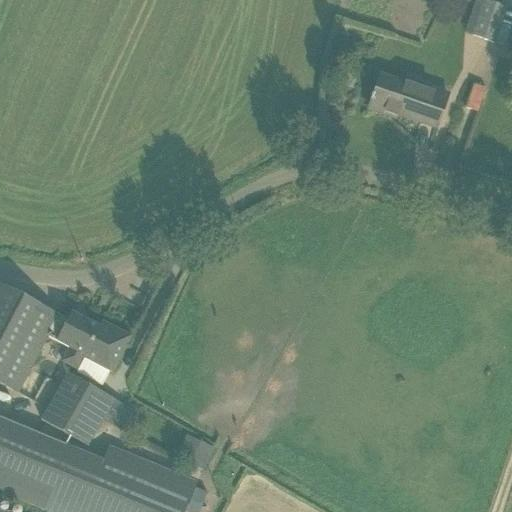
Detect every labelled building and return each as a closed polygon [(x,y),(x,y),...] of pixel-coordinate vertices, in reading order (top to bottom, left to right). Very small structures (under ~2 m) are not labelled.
[(482,2),(471,37),(504,48),(510,28),(511,29),(511,10),(482,1),(482,2)] [(372,96),(371,96),(369,99),(371,100),(368,110),(385,115),(386,112),(435,129),(447,95),(418,85),(416,89),(379,76),(372,96)] [(472,85),(464,109),(477,113),(485,89),(472,85)] [(0,384),(17,394),(47,337),(68,348),(60,362),(77,371),(83,359),(97,366),(111,373),(130,337),(118,331),(101,322),(98,327),(70,313),(67,319),(58,314),(57,315),(0,285),(0,384)] [(67,374),(40,420),(88,447),(105,419),(126,431),(136,414),(128,409),(67,374)] [(95,477),(80,511),(183,511),(189,499),(101,463),(95,477)]
